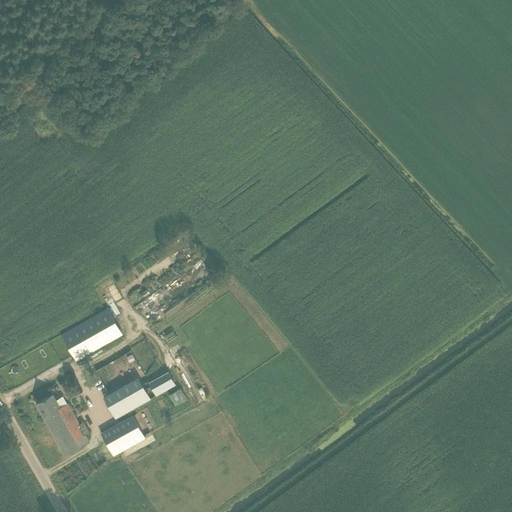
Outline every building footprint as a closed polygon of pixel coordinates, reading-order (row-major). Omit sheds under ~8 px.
[(108,308),(61,335),(76,360),(84,355),(123,334),(108,308)] [(151,343),(91,377),(102,396),(105,394),(103,390),(160,358),(151,343)] [(168,372),(149,383),(156,396),(176,385),(168,372)] [(136,380),(101,400),(113,421),(148,401),(136,380)] [(65,393),(69,399),(77,394),(74,389),(65,393)] [(84,421),(78,424),(67,404),(60,408),(51,394),(35,403),(64,454),(88,440),(85,435),(90,432),(84,421)] [(101,433),(113,455),(145,437),(145,436),(140,429),(136,421),(133,415),(101,433)]
